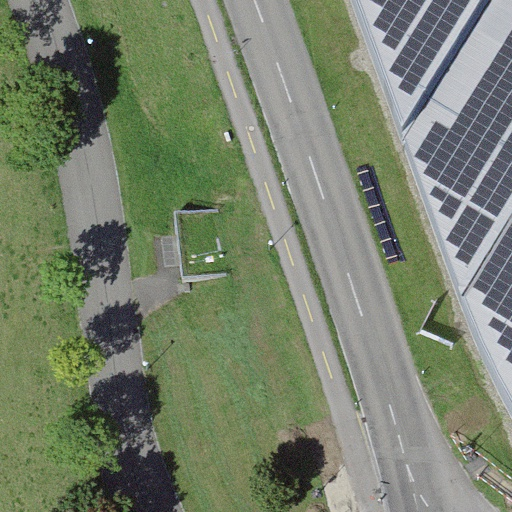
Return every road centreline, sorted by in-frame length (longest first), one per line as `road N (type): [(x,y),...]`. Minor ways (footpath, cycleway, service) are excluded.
road 1 (tertiary): [(428,511),(257,0)]
road 2 (residential): [(155,511),(132,455),(84,144),(41,0)]
